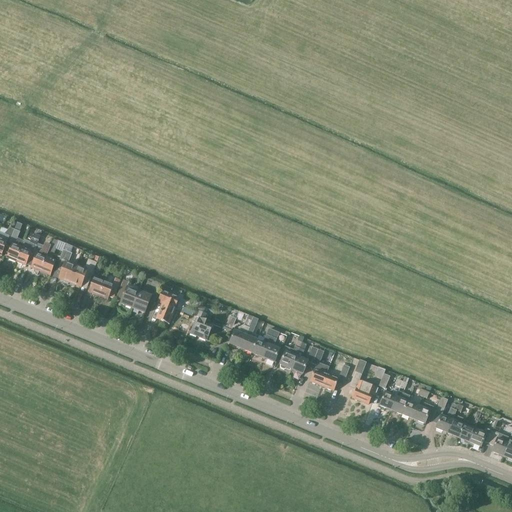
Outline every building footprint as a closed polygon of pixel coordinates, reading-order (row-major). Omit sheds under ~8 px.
[(0,256),(1,257),(3,252),(5,253),(9,242),(14,230),(10,229),(5,234),(5,235),(0,233),(0,256)] [(9,242),(5,253),(8,254),(6,258),(16,262),(22,247),(24,242),(18,239),(20,233),(15,231),(14,230),(9,242)] [(22,247),(16,262),(25,266),(31,251),(34,252),(40,238),(34,235),(30,245),(24,242),(22,247)] [(46,257),(40,273),(50,276),(56,261),(51,259),(55,250),(62,252),(62,251),(65,244),(53,239),(53,240),(50,246),(46,257)] [(36,253),(30,269),(40,273),(46,257),(50,246),(45,244),(42,252),(38,250),(36,253)] [(61,261),(57,271),(61,272),(58,279),(69,283),(75,268),(67,265),(71,254),(70,254),(73,247),(65,244),(62,251),(62,252),(59,260),(61,261)] [(75,268),(69,283),(80,287),(82,281),(86,282),(89,274),(91,275),(93,270),(98,272),(101,266),(96,264),(87,260),(83,271),(75,268)] [(93,278),(87,292),(97,296),(103,282),(93,278)] [(103,282),(97,296),(107,300),(107,299),(112,301),(120,282),(115,280),(112,286),(103,282)] [(131,310),(138,293),(126,288),(128,283),(122,281),(117,295),(122,297),(119,305),(131,310)] [(167,324),(176,302),(178,298),(169,295),(171,290),(163,287),(157,302),(162,305),(156,319),(167,324)] [(150,298),(138,293),(131,310),(144,315),(146,307),(152,309),(157,295),(152,293),(150,298)] [(194,324),(190,335),(205,341),(206,337),(207,338),(212,325),(203,322),(206,315),(205,315),(208,310),(201,307),(199,312),(194,324)] [(229,317),(225,329),(231,331),(236,320),(232,318),(229,317)] [(251,324),(253,319),(248,317),(246,321),(246,320),(243,327),(242,327),(239,334),(234,332),(229,345),(240,349),(245,337),(248,330),(251,324)] [(268,346),(274,332),(268,330),(263,344),(256,341),(251,354),(262,359),(267,346),(268,346)] [(273,348),(279,335),(274,332),(268,346),(267,346),(262,359),(274,363),(279,351),(273,348)] [(291,370),(302,343),(304,338),(300,336),(294,351),(287,348),(279,365),(291,370)] [(256,341),(245,337),(240,349),(251,354),(256,341)] [(306,362),(301,360),(307,345),(302,343),(291,370),(302,375),(307,363),(311,364),(317,350),(312,347),(306,362)] [(321,387),(326,375),(329,368),(319,364),(324,352),(317,350),(311,364),(315,366),(309,382),(321,387)] [(361,375),(365,364),(360,361),(355,373),(354,373),(348,387),(355,390),(351,398),(367,405),(371,395),(374,397),(376,391),(369,388),(358,383),(361,375)] [(343,382),(348,368),(342,366),(337,380),(343,382)] [(332,391),(337,380),(326,375),(321,387),(332,391)] [(385,390),(389,377),(383,375),(378,387),(385,390)] [(396,398),(391,411),(401,416),(407,403),(407,402),(409,397),(398,392),(396,398)] [(384,394),(379,407),(391,411),(396,398),(384,394)] [(437,410),(436,412),(442,415),(447,401),(441,399),(437,410)] [(407,403),(401,416),(412,420),(418,407),(407,403)] [(418,407),(412,420),(424,425),(425,422),(431,424),(436,412),(437,410),(431,408),(419,403),(418,407)] [(440,417),(435,430),(446,434),(452,422),(454,416),(456,411),(451,409),(446,419),(440,417)] [(452,422),(446,434),(458,439),(463,426),(465,421),(465,420),(459,418),(454,416),(452,422)] [(463,426),(458,439),(469,443),(474,431),(476,426),(465,421),(463,426)] [(474,431),(469,443),(480,448),(482,442),(488,445),(491,438),(493,433),(487,430),(485,435),(474,431)] [(491,438),(488,445),(493,447),(491,453),(502,458),(507,445),(509,442),(510,440),(499,435),(493,433),(491,438)] [(507,445),(502,458),(511,461),(511,440),(510,440),(509,442),(507,445)]
